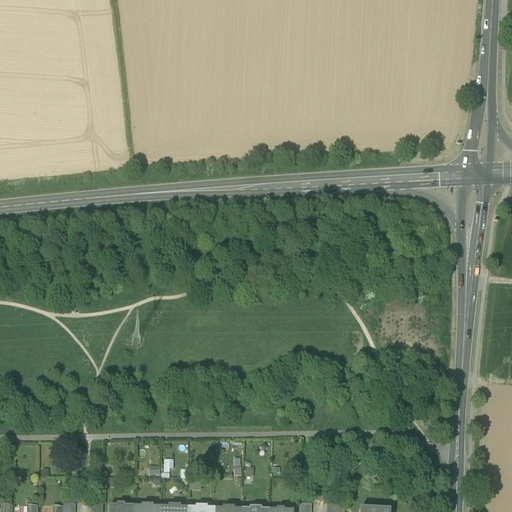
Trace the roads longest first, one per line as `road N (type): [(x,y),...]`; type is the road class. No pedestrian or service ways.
road 1 (track): [(0,440),(357,435),(399,438),(469,463)]
road 2 (secondary): [(386,180),(0,208)]
road 3 (secondary): [(460,386),(486,175)]
road 4 (track): [(112,0),(130,160)]
road 5 (secondary): [(460,238),(460,386)]
road 6 (primary): [(490,33),(464,176)]
road 7 (secondary): [(460,386),(452,511)]
